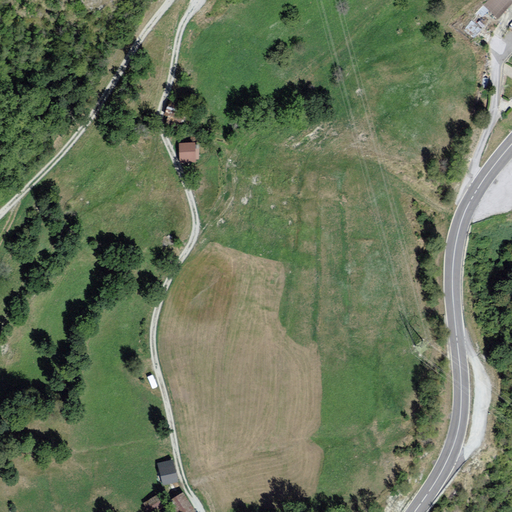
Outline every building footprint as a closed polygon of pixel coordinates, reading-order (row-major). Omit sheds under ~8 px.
[(498,17),(511,2),(511,0),(487,0),(484,4),(498,17)] [(187,107),(171,100),(165,115),(169,117),(167,122),(178,127),(187,107)] [(194,143),(180,144),(181,160),(194,160),(194,143)] [(173,460),(159,464),(164,484),(178,481),(173,460)] [(193,511),(183,495),(169,503),(174,511),(193,511)] [(157,496),(143,505),(147,511),(155,511),(164,507),(157,496)]
